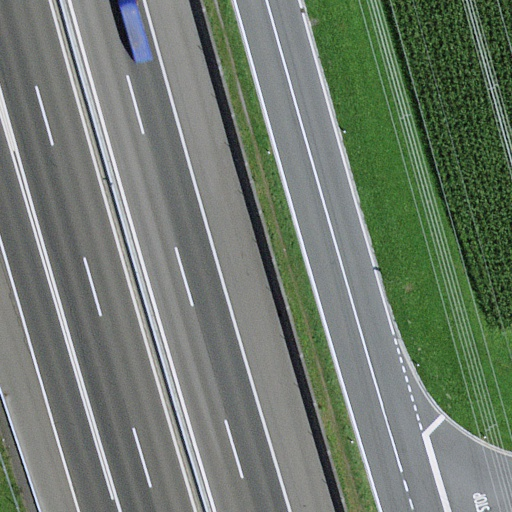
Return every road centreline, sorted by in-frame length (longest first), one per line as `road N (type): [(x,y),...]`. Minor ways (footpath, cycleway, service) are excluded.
road 1 (motorway): [(253,511),(107,0)]
road 2 (motorway): [(12,0),(157,511)]
road 3 (primary): [(269,0),(413,511)]
road 4 (motorway): [(0,177),(83,458),(120,511)]
